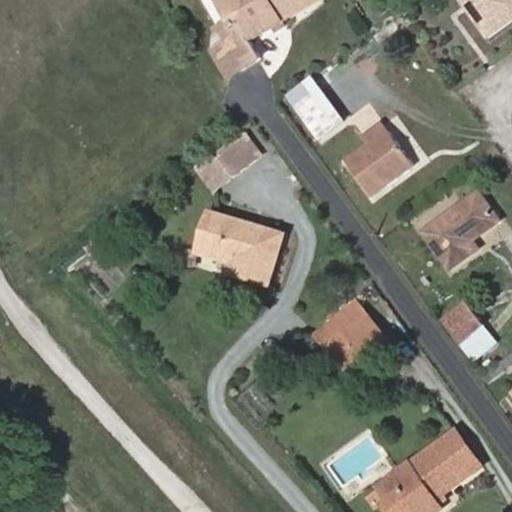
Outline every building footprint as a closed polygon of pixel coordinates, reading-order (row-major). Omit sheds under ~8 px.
[(222,32),(243,68),(262,57),(252,39),(318,0),(221,0),(236,24),(222,32)] [(511,0),(472,0),(475,3),(469,7),(491,37),(511,21),(511,0)] [(230,75),(243,68),(222,32),(209,39),(230,75)] [(290,97),(322,141),(347,123),(315,78),(290,97)] [(348,162),(372,198),(415,168),(390,132),(348,162)] [(238,141),(209,163),(225,186),(254,163),(238,141)] [(425,233),(452,270),(480,250),(474,242),(501,222),(481,193),(425,233)] [(212,216),(201,249),(239,261),(235,273),(269,283),(284,237),(212,216)] [(445,321),(462,344),(486,326),(469,303),(445,321)] [(327,348),(345,372),(384,341),(366,317),(327,348)] [(407,492),(387,506),(390,511),(442,511),(444,511),(440,506),(447,502),(442,495),(482,467),(457,434),(397,477),(407,492)] [(407,492),(397,477),(376,492),(387,506),(407,492)]
